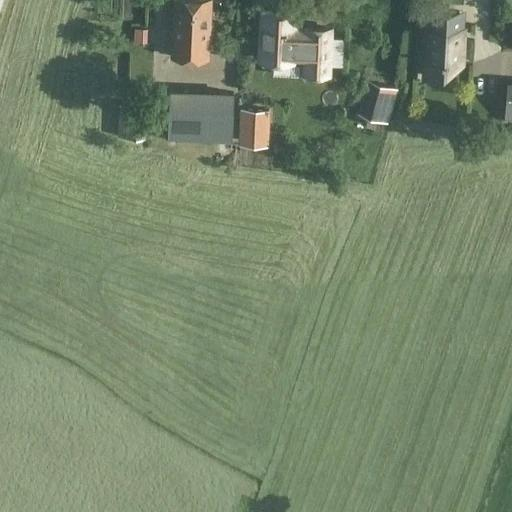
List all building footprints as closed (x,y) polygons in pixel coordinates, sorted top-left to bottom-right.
[(209,58),(210,24),(211,0),(173,0),(171,56),(209,58)] [(260,58),(293,60),(293,59),(305,60),(305,72),(328,74),(330,28),(307,27),(306,30),(294,30),(295,9),(263,8),(260,58)] [(427,30),(425,76),(427,76),(427,59),(461,61),(462,40),(457,39),(459,11),(429,10),(428,30),(427,30)] [(495,13),(468,12),(467,44),(487,45),(488,35),(494,35),(495,13)] [(387,119),(397,86),(368,78),(358,111),(387,119)] [(234,94),(170,90),(167,138),(232,142),(234,94)] [(421,115),(434,116),(435,104),(422,102),(421,115)] [(242,109),(240,141),(267,142),(269,110),(242,109)]
